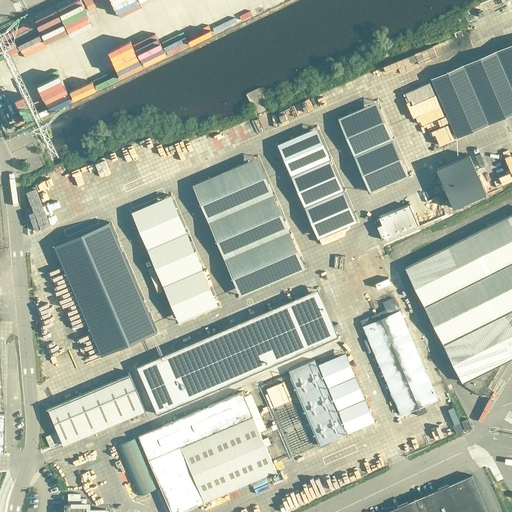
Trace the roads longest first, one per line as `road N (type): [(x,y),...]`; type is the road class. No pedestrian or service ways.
road 1 (unknown): [(23,317),(50,300),(68,234),(80,220),(380,82),(399,83),(435,150),(422,175),(377,213),(330,271),(31,403)]
road 2 (unclassified): [(13,511),(32,425),(10,172),(0,150)]
road 3 (unclassified): [(318,511),(460,445)]
